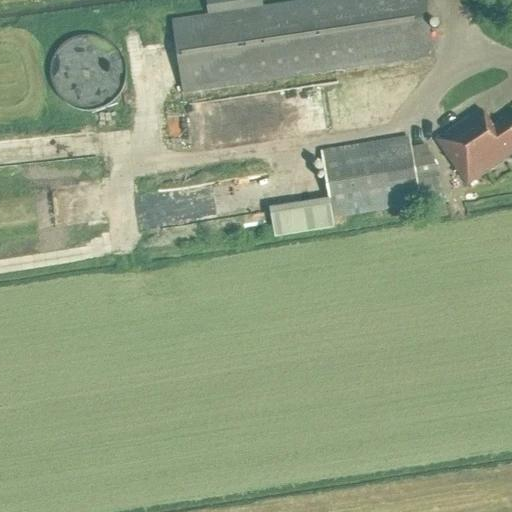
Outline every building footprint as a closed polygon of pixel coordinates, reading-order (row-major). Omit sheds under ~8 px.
[(334,0),(261,11),(208,19),(173,24),(184,94),(433,57),(424,0),(334,0)] [(256,97),(256,108),(273,108),(273,129),(294,128),(293,97),(256,97)] [(372,102),(341,102),(341,123),(372,122),(372,102)] [(468,188),(511,157),(511,116),(494,129),(481,110),(436,141),(468,188)] [(188,131),(191,150),(247,142),(244,122),(188,131)] [(405,142),(326,155),(336,214),(415,201),(405,142)] [(433,181),(418,183),(422,209),(437,206),(433,181)] [(252,213),(255,241),(309,236),(306,209),(252,213)]
